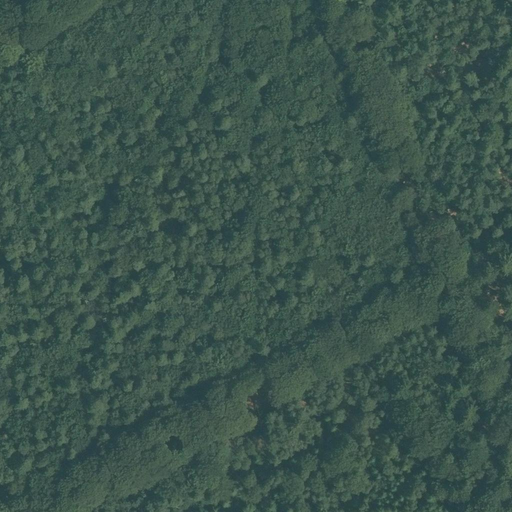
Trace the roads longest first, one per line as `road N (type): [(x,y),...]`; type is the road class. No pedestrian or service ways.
road 1 (track): [(511,257),(30,511)]
road 2 (track): [(511,420),(339,0)]
